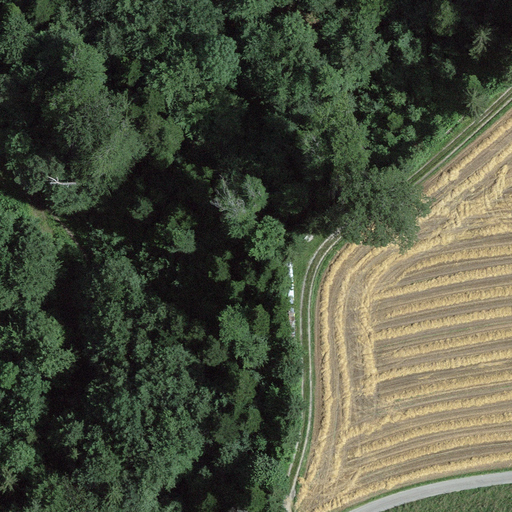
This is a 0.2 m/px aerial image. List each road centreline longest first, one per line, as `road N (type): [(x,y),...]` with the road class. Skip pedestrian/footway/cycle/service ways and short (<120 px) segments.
road 1 (track): [(511,90),(336,233),(314,261),(304,295),(304,421),(285,511)]
road 2 (track): [(0,506),(45,459),(73,362),(70,312),(45,213)]
